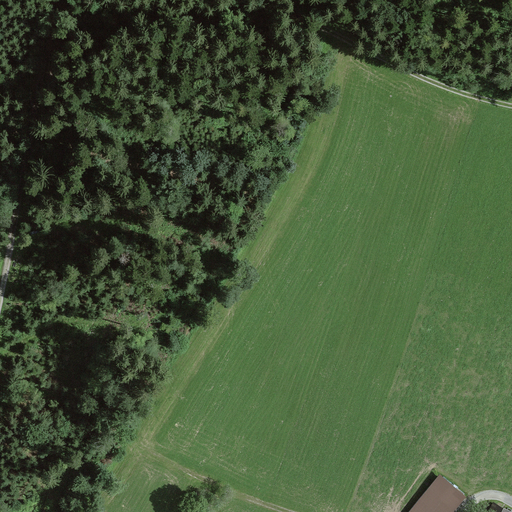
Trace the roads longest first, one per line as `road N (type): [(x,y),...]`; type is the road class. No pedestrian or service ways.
road 1 (track): [(60,0),(24,145),(0,294)]
road 2 (track): [(268,0),(407,72),(511,104)]
road 3 (track): [(286,511),(171,466)]
